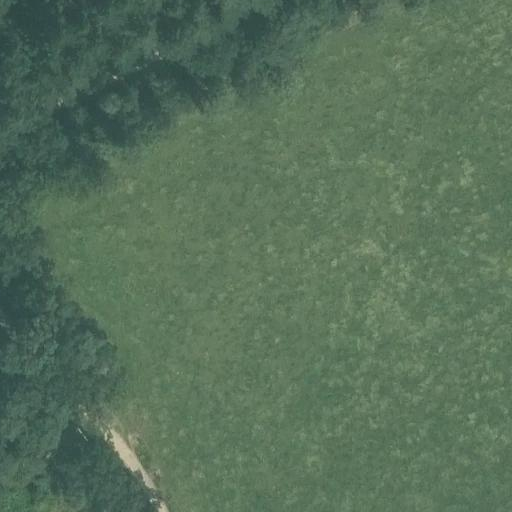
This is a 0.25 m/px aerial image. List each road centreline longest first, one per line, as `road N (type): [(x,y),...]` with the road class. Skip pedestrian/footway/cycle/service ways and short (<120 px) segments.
road 1 (track): [(267,0),(0,139)]
road 2 (track): [(159,511),(124,447),(0,317)]
